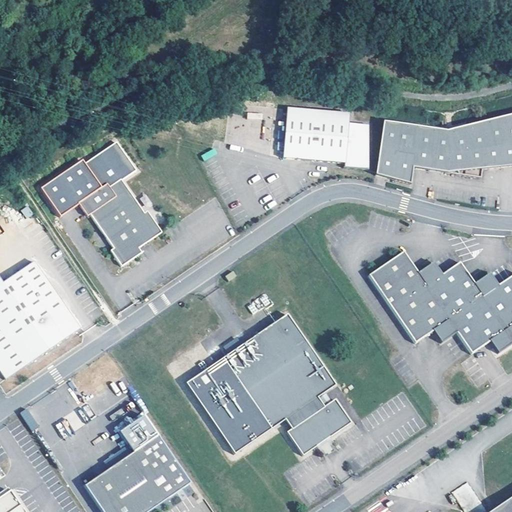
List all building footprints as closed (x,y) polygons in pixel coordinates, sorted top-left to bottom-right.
[(349,115),(285,110),(282,161),(344,166),(343,170),(368,172),(368,127),(348,125),(349,115)] [(511,118),(445,135),(382,125),(374,181),(409,186),(411,170),(480,180),(482,173),(511,169),(511,118)] [(61,219),(80,206),(88,218),(91,216),(115,250),(111,252),(123,268),(143,254),(140,249),(163,233),(148,212),(145,214),(123,182),(137,171),(117,143),(85,165),(83,161),(41,190),(61,219)] [(26,219),(34,214),(28,205),(21,210),(26,219)] [(473,286),(457,264),(440,276),(431,264),(419,273),(416,275),(401,254),(368,276),(414,344),(433,331),(435,334),(441,344),(456,333),(472,354),(489,342),(491,345),(498,355),(511,344),(511,276),(497,287),(488,276),(476,284),(473,286)] [(79,329),(34,262),(3,284),(0,279),(0,371),(6,380),(79,329)] [(252,314),(271,304),(266,294),(247,304),(252,314)] [(333,387),(285,318),(185,385),(233,455),(284,422),(291,431),(286,435),(303,458),(316,448),(330,439),(350,424),(334,401),(330,404),(323,409),(316,399),(323,394),(333,387)] [(330,404),(323,394),(316,399),(323,409),(330,404)] [(32,431),(40,426),(27,408),(19,414),(32,431)] [(56,423),(62,438),(72,434),(66,419),(56,423)] [(147,511),(189,483),(157,437),(139,450),(133,454),(84,487),(100,511),(147,511)] [(333,443),(330,439),(316,448),(319,453),(333,443)] [(139,450),(135,443),(129,448),(133,454),(139,450)] [(468,482),(452,492),(464,511),(467,511),(482,503),(468,482)] [(22,511),(9,492),(0,498),(0,511),(22,511)] [(511,511),(511,499),(492,511),(511,511)]
